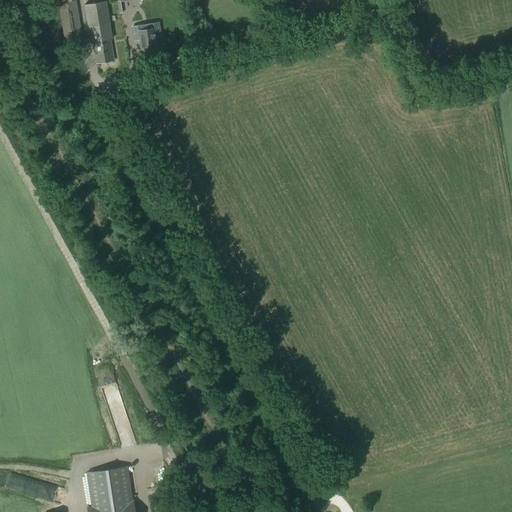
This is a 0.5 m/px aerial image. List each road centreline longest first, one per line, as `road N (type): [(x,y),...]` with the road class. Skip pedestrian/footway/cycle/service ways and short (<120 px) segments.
road 1 (unclassified): [(317,511),(328,493),(110,92),(372,18),(383,0)]
road 2 (track): [(383,4),(415,80),(511,61)]
